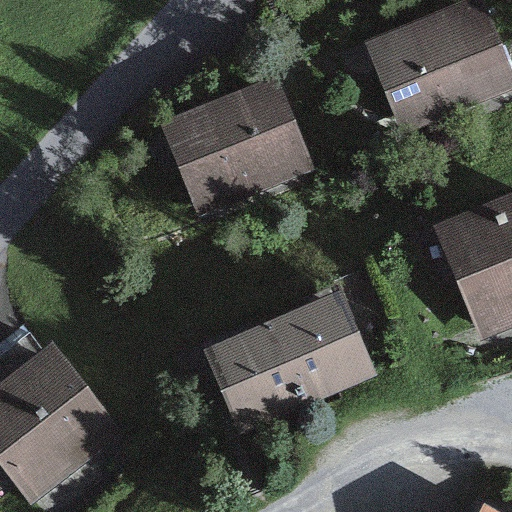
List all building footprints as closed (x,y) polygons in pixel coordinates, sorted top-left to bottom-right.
[(511,60),(488,2),(377,47),(416,142),(511,103),(511,60)] [(177,122),(215,226),(321,187),(282,83),(177,122)] [(511,212),(445,241),(485,334),(511,322),(511,212)] [(209,357),(241,429),(361,376),(329,304),(209,357)] [(0,405),(0,459),(31,499),(107,441),(50,367),(0,405)]
